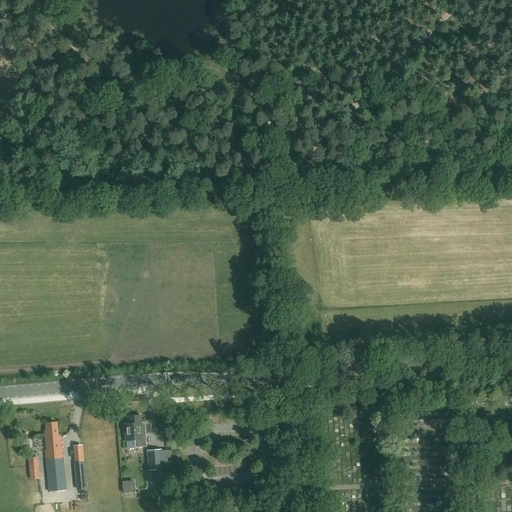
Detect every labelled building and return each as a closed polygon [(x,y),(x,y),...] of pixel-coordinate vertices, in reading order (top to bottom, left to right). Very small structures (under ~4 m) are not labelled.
[(146,447),(144,427),(141,427),(140,416),(127,417),(128,424),(127,424),(126,425),(124,426),(124,428),(125,442),(135,441),(135,448),(146,447)] [(60,437),(58,437),(57,422),(45,424),(46,431),(44,431),(46,451),(45,451),(49,492),(65,491),(65,486),(61,441),(60,441),(60,437)] [(168,470),(162,470),(160,450),(148,451),(149,471),(157,471),(157,478),(156,478),(156,482),(169,482),(168,470)] [(43,478),(41,457),(32,457),(34,479),(43,478)] [(85,463),(74,464),(77,491),(87,490),(85,463)] [(173,493),(163,494),(165,509),(174,508),(173,493)]
